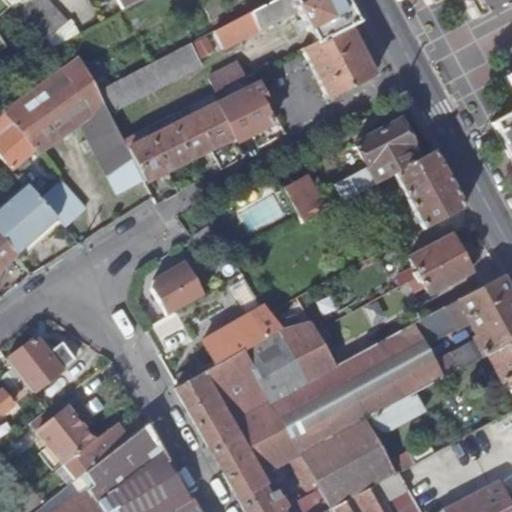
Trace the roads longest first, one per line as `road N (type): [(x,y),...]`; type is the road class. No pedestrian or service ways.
road 1 (residential): [(47,294),(165,205),(419,78)]
road 2 (residential): [(47,294),(97,322),(132,364),(213,511)]
road 3 (tertiary): [(419,78),(511,251)]
